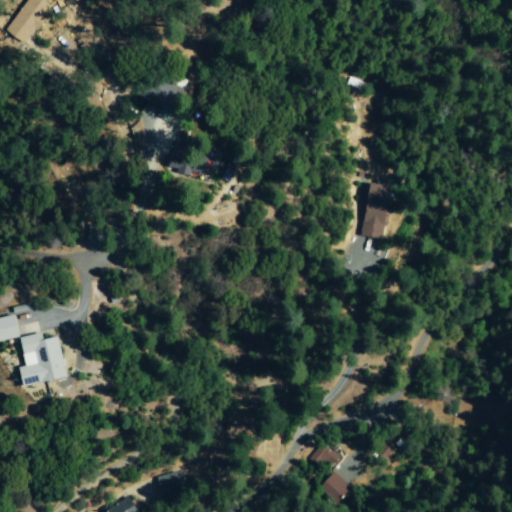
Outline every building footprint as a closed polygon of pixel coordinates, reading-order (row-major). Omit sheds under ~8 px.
[(21,45),(49,8),(37,0),(24,0),(1,30),(21,45)] [(132,95),(166,112),(178,90),(144,73),(132,95)] [(201,159),(167,153),(165,168),(174,170),(173,175),(198,180),(201,159)] [(380,240),(388,188),(366,184),(357,237),(380,240)] [(0,340),(10,340),(8,317),(0,317),(0,340)] [(59,378),(51,337),(36,340),(35,333),(12,338),(17,367),(10,368),(14,387),(59,378)] [(396,450),(387,440),(373,452),(382,462),(396,450)] [(308,459),(317,467),(323,461),(328,466),(336,458),(321,444),(308,459)] [(154,478),(159,497),(179,490),(173,472),(154,478)] [(335,504),(348,489),(331,473),(317,488),(335,504)] [(98,511),(131,511),(124,498),(98,511)]
